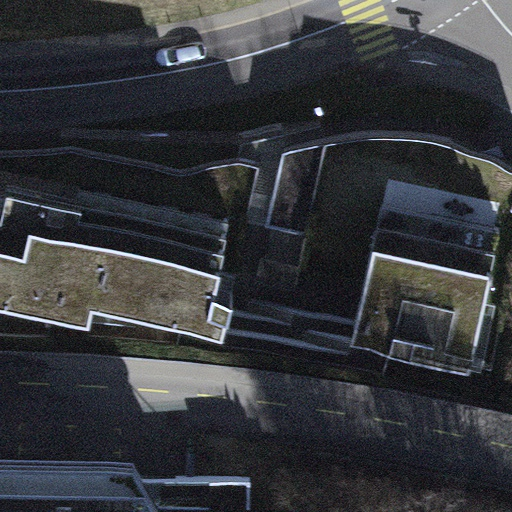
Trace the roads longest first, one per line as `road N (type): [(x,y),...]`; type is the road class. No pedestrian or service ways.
road 1 (residential): [(0,397),(206,409),(413,438),(511,462)]
road 2 (primary): [(0,92),(186,71),(304,39),(397,0)]
